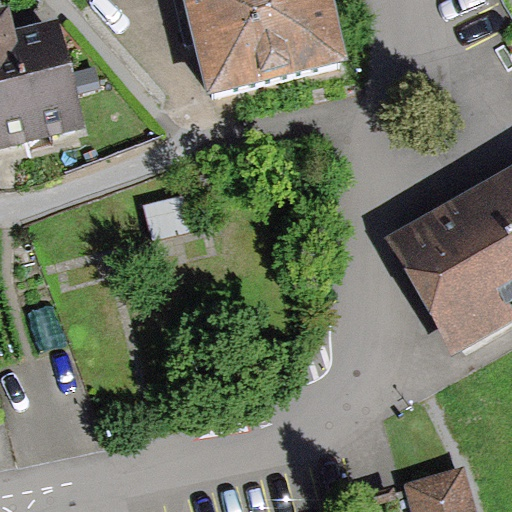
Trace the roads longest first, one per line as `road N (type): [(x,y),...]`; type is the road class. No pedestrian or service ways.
road 1 (residential): [(5,498),(367,401),(378,112)]
road 2 (unclassified): [(511,132),(378,112)]
